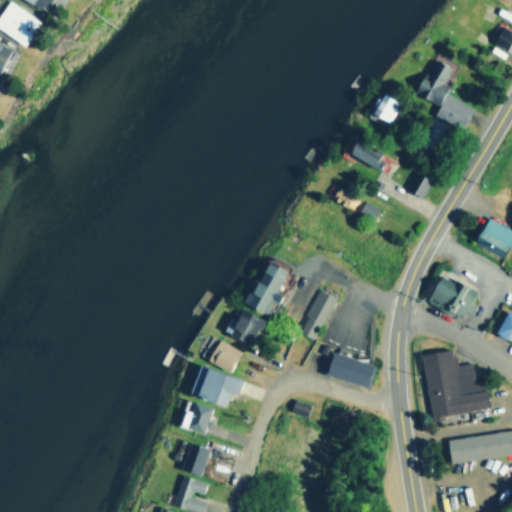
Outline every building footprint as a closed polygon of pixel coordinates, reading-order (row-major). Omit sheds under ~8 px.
[(4,0),(0,6),(0,30),(20,45),(37,22),(8,0),(4,0)] [(21,0),(43,9),(46,0),(21,0)] [(511,41),(511,39),(511,32),(499,24),(489,40),(511,55),(511,53),(511,41)] [(457,127),(469,103),(437,86),(447,66),(437,60),(433,67),(424,63),(410,91),(434,103),(429,113),(457,127)] [(367,112),(385,120),(395,99),(376,91),(367,112)] [(377,159),(372,157),(376,147),(349,137),(343,154),(375,166),(377,159)] [(375,168),(385,172),(392,158),(377,150),(373,157),(379,159),(375,168)] [(407,190),(418,196),(428,178),(417,172),(407,190)] [(354,212),(369,219),(375,206),(360,199),(354,212)] [(470,242),(501,254),(511,228),(480,216),(470,242)] [(282,267),(260,258),(240,302),(261,311),(266,298),(272,301),(277,292),(272,289),(282,267)] [(472,289),(434,272),(421,300),(457,317),(460,309),(468,313),(472,303),(467,301),(472,289)] [(330,295),(314,288),(294,331),(310,338),(330,295)] [(258,316),(234,306),(230,316),(225,314),(218,331),(246,343),(258,316)] [(490,330),(511,342),(511,314),(502,309),(490,330)] [(225,370),(235,348),(212,337),(202,359),(225,370)] [(416,352),(427,420),(439,418),(438,412),(485,405),(481,376),(470,378),(468,361),(451,363),(449,347),(416,352)] [(320,371),(363,386),(371,364),(328,349),(320,371)] [(219,403),(223,389),(232,392),(237,377),(193,364),(185,393),(219,403)] [(286,408),(301,415),(306,404),(290,397),(286,408)] [(181,398),(175,425),(200,431),(206,404),(181,398)] [(511,426),(442,437),(446,461),(511,451),(511,426)] [(197,473),(202,445),(182,441),(177,469),(197,473)] [(197,511),(200,500),(185,496),(187,489),(198,492),(202,480),(177,473),(168,504),(197,511)] [(470,503),(466,489),(444,495),(448,509),(470,503)]
